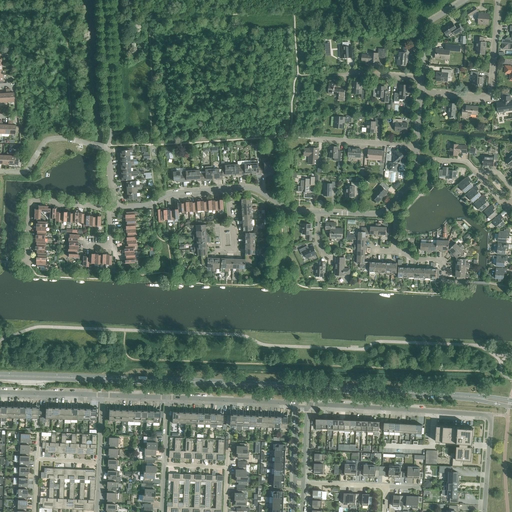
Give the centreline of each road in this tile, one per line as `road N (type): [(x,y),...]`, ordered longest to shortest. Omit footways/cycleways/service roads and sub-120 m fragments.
road 1 (secondary): [(0,378),(424,395),(511,407)]
road 2 (secondary): [(511,400),(0,373)]
road 3 (residential): [(483,511),(491,415),(306,403)]
road 4 (residential): [(118,205),(105,147),(52,138),(26,169),(0,171)]
road 5 (residential): [(421,95),(470,98),(493,90),(497,0)]
road 6 (residential): [(27,264),(31,203),(110,211)]
road 7 (residential): [(298,403),(166,397)]
